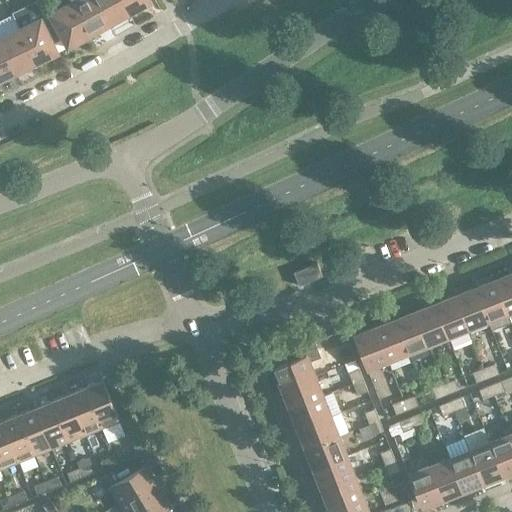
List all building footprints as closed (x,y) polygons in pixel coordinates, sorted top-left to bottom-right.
[(35,0),(11,14),(19,29),(35,63),(57,52),(52,43),(62,37),(63,37),(50,14),(50,13),(47,8),(46,8),(41,0),(35,0)] [(108,24),(94,0),(74,0),(70,2),(88,35),(108,24)] [(128,13),(120,0),(94,0),(108,24),(128,13)] [(147,0),(120,0),(128,13),(149,2),(147,0)] [(70,2),(50,13),(50,14),(63,37),(62,37),(67,47),(88,35),(70,2)] [(35,63),(19,29),(0,38),(0,42),(15,73),(35,63)] [(0,79),(15,73),(0,42),(0,79)] [(293,272),(298,285),(322,276),(316,262),(293,272)] [(511,310),(511,272),(495,279),(508,312),(511,310)] [(508,312),(495,279),(474,287),(487,320),(508,312)] [(487,320),(474,287),(454,295),(467,328),(487,320)] [(467,328),(454,295),(434,303),(447,336),(467,328)] [(447,336),(434,303),(414,311),(427,344),(447,336)] [(427,344),(414,311),(394,319),(407,352),(427,344)] [(407,352),(394,319),(374,327),(387,360),(407,352)] [(387,360),(374,327),(353,336),(366,368),(387,360)] [(320,356),(314,340),(283,353),(286,362),(273,367),(281,388),(314,375),(308,361),(320,356)] [(351,350),(341,354),(343,361),(354,357),(351,350)] [(494,363),(483,367),(487,378),(498,373),(494,363)] [(487,378),(483,367),(472,372),(476,382),(487,378)] [(362,379),(358,368),(348,372),(352,383),(362,379)] [(322,395),(314,375),(281,388),(289,408),(322,395)] [(367,390),(362,379),(352,383),(357,395),(367,390)] [(454,379),(443,383),(447,394),(458,389),(454,379)] [(102,380),(85,387),(101,427),(119,420),(102,380)] [(505,390),(501,380),(490,384),(494,395),(505,390)] [(447,394),(443,383),(431,388),(435,398),(447,394)] [(494,395),(490,384),(478,389),(482,399),(494,395)] [(101,427),(85,387),(68,394),(84,434),(101,427)] [(84,434),(68,394),(51,401),(68,441),(84,434)] [(330,415),(322,395),(289,408),(297,428),(330,415)] [(414,395),(402,399),(407,410),(418,405),(414,395)] [(465,406),(461,396),(449,400),(453,411),(465,406)] [(407,410),(402,399),(391,404),(395,414),(407,410)] [(453,411),(449,400),(438,405),(442,415),(453,411)] [(68,441),(51,401),(35,408),(51,448),(68,441)] [(51,448),(35,408),(18,414),(34,454),(51,448)] [(378,419),(374,408),(364,412),(368,423),(378,419)] [(424,422),(420,412),(409,416),(413,427),(424,422)] [(34,454),(18,414),(1,421),(18,461),(34,454)] [(338,435),(330,415),(297,428),(305,448),(338,435)] [(413,427),(409,416),(398,421),(402,431),(413,427)] [(383,431),(378,419),(368,423),(372,435),(383,431)] [(18,461),(1,421),(0,421),(0,465),(1,468),(18,461)] [(511,470),(511,441),(509,434),(489,442),(502,475),(511,470)] [(346,455),(338,435),(305,448),(313,468),(346,455)] [(133,445),(136,454),(148,449),(143,441),(133,445)] [(502,475),(489,442),(469,450),(482,483),(502,475)] [(394,460),(390,448),(379,452),(384,464),(394,460)] [(482,483),(469,450),(449,458),(462,491),(482,483)] [(100,459),(104,468),(116,463),(112,454),(100,459)] [(354,476),(346,455),(313,468),(321,489),(354,476)] [(462,491),(449,458),(429,466),(442,499),(462,491)] [(399,471),(394,460),(384,464),(388,475),(399,471)] [(91,462),(79,467),(82,476),(94,471),(91,462)] [(109,487),(118,503),(156,481),(146,465),(109,487)] [(442,499),(429,466),(408,474),(421,507),(442,499)] [(82,476),(79,467),(67,472),(70,481),(82,476)] [(57,476),(45,481),(49,490),(61,485),(57,476)] [(362,496),(354,476),(321,489),(329,509),(362,496)] [(49,490),(45,481),(33,486),(37,495),(49,490)] [(138,511),(165,496),(156,481),(118,503),(123,511),(138,511)] [(402,483),(378,492),(383,506),(408,497),(402,483)] [(24,490),(12,495),(15,504),(27,499),(24,490)] [(15,504),(12,495),(0,499),(0,500),(3,509),(15,504)] [(173,511),(174,511),(165,496),(138,511),(173,511)] [(368,511),(362,496),(329,509),(330,511),(368,511)] [(53,511),(56,510),(49,499),(41,504),(46,511),(53,511)] [(412,506),(410,500),(378,511),(411,511),(411,506),(412,506)]
